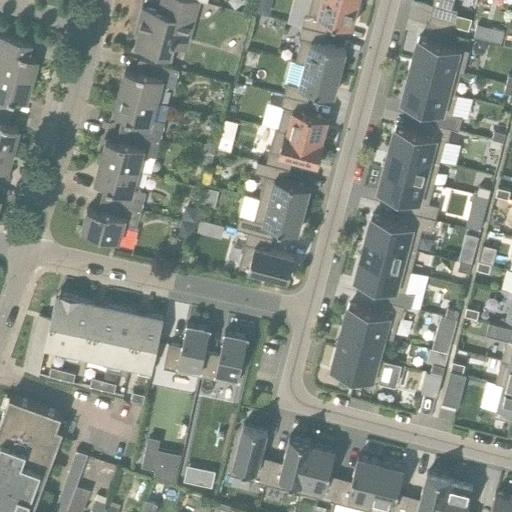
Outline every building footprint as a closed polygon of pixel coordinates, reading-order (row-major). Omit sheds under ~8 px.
[(190,36),(200,1),(197,0),(161,0),(159,11),(142,6),(135,32),(139,33),(135,48),(171,57),(177,33),(190,36)] [(258,0),(255,11),(270,15),(272,8),(269,3),(258,0)] [(302,25),(326,31),(328,20),(352,26),(358,5),(338,0),(311,0),(308,14),(305,14),(302,25)] [(430,15),(454,21),(457,10),(451,8),(433,3),(430,15)] [(454,21),(430,15),(427,26),(451,33),(454,21)] [(304,65),(339,74),(345,53),(346,49),(323,43),(326,31),(302,25),(299,37),(301,38),(295,61),(304,64),(304,65)] [(504,32),(492,28),(489,40),(501,44),(504,32)] [(0,71),(30,79),(36,58),(25,55),(29,41),(0,33),(0,71)] [(419,37),(413,59),(460,72),(463,73),(469,50),(419,37)] [(407,80),(455,92),(460,72),(413,59),(409,74),(407,80)] [(157,102),(161,88),(165,90),(169,86),(174,88),(179,70),(145,60),(141,74),(125,70),(119,92),(157,102)] [(334,95),(339,74),(304,65),(299,85),(287,82),(284,94),(308,100),(311,89),(334,95)] [(0,108),(11,112),(14,98),(25,101),(30,79),(0,71),(0,108)] [(457,93),(455,92),(407,80),(402,102),(429,110),(426,122),(451,128),(458,130),(462,117),(452,114),(457,93)] [(129,116),(126,129),(160,140),(165,122),(160,121),(157,116),(153,115),(157,102),(119,92),(114,113),(129,116)] [(458,93),(454,112),(471,115),(474,95),(458,93)] [(278,128),(322,140),(328,118),(305,112),(308,100),(284,94),(281,106),(283,106),(278,128)] [(11,112),(0,108),(0,145),(12,149),(17,128),(7,125),(11,112)] [(390,148),(440,161),(445,140),(448,141),(451,128),(426,122),(423,133),(395,126),(390,148)] [(266,163),(290,169),(293,158),(318,164),(325,140),(322,140),(278,128),(275,127),(266,163)] [(101,161),(138,171),(151,175),(160,140),(126,129),(122,143),(106,140),(101,161)] [(494,129),(492,138),(502,140),(503,140),(505,132),(494,129)] [(234,138),(221,135),(218,146),(231,150),(234,138)] [(199,150),(214,154),(218,140),(213,138),(205,141),(200,147),(199,150)] [(502,140),(492,138),(490,146),(499,149),(502,140)] [(0,168),(6,171),(12,149),(0,145),(0,168)] [(390,148),(384,169),(434,183),(440,161),(390,148)] [(209,168),(214,154),(199,150),(198,155),(201,162),(207,168),(209,168)] [(265,175),(259,198),(304,209),(310,186),(287,180),(290,169),(266,163),(258,160),(254,172),(265,175)] [(111,187),(108,200),(142,209),(146,192),(141,190),(139,186),(135,185),(138,171),(101,161),(95,183),(111,187)] [(406,199),(403,211),(435,219),(439,206),(429,203),(434,183),(384,169),(378,191),(406,199)] [(488,197),(491,189),(479,186),(477,194),(488,197)] [(498,187),(495,196),(508,199),(510,190),(498,187)] [(480,230),(488,197),(477,194),(474,193),(466,226),(480,230)] [(298,232),(304,209),(259,198),(253,220),(239,217),(236,228),(248,231),(272,238),(275,226),(298,232)] [(137,227),(142,209),(108,200),(104,214),(88,209),(82,231),(119,242),(123,227),(127,228),(130,225),(137,227)] [(200,209),(191,207),(184,211),(182,220),(196,223),(200,209)] [(366,236),(416,250),(422,229),(432,232),(435,219),(403,211),(400,222),(372,215),(366,236)] [(192,238),(195,224),(181,220),(179,229),(183,236),(192,238)] [(199,221),(196,234),(204,236),(207,223),(199,221)] [(269,249),(272,238),(248,231),(239,267),(288,280),(294,256),(269,249)] [(465,232),(461,247),(475,250),(478,236),(465,232)] [(416,250),(366,236),(362,252),(361,258),(411,271),(416,250)] [(411,271),(361,258),(355,280),(383,287),(380,299),(404,305),(412,307),(415,296),(405,293),(411,271)] [(471,264),(460,261),(457,270),(469,273),(471,264)] [(490,264),(478,261),(476,269),(488,272),(490,264)] [(66,356),(67,357),(80,299),(80,297),(63,293),(62,295),(57,294),(51,317),(50,323),(38,320),(26,370),(39,373),(46,347),(67,351),(66,356)] [(122,308),(80,299),(67,357),(78,359),(79,354),(97,358),(96,363),(109,366),(122,308)] [(349,304),(343,326),(383,336),(393,339),(398,318),(401,319),(404,305),(380,299),(377,311),(349,304)] [(458,310),(447,307),(444,315),(456,319),(458,310)] [(466,307),(464,315),(477,319),(479,310),(466,307)] [(109,366),(120,368),(121,364),(140,368),(139,372),(151,375),(164,317),(122,308),(109,366)] [(456,319),(444,315),(441,315),(438,326),(453,330),(456,319)] [(506,340),(501,359),(511,361),(511,339),(511,333),(511,327),(489,322),(486,334),(506,340)] [(200,375),(205,351),(210,328),(187,323),(182,346),(169,343),(164,367),(200,375)] [(378,357),(383,336),(343,326),(337,346),(378,357)] [(205,351),(200,375),(237,383),(248,336),(225,331),(220,354),(205,351)] [(378,357),(337,346),(331,369),(379,381),(385,359),(378,357)] [(495,383),(503,385),(503,383),(511,385),(511,361),(501,359),(495,383)] [(453,361),(450,370),(462,373),(464,364),(453,361)] [(431,372),(442,375),(444,366),(433,363),(431,372)] [(61,379),(63,371),(51,367),(49,376),(61,379)] [(450,370),(442,402),(458,406),(466,374),(462,373),(450,370)] [(74,382),(76,374),(63,371),(61,379),(74,382)] [(437,395),(442,375),(431,372),(426,371),(420,391),(437,395)] [(103,390),(105,381),(106,374),(98,373),(96,379),(92,378),(90,386),(103,390)] [(115,393),(117,384),(105,381),(103,390),(115,393)] [(511,385),(503,383),(503,385),(494,416),(511,421),(511,419),(511,385)] [(144,404),(146,396),(133,392),(131,401),(144,404)] [(67,511),(68,510),(67,510),(77,485),(88,455),(76,450),(53,511),(32,511),(63,429),(57,427),(62,414),(10,395),(0,421),(0,511),(67,511)] [(268,483),(274,459),(261,456),(267,430),(243,424),(230,474),(268,483)] [(274,459),(268,483),(302,493),(315,444),(313,444),(314,442),(294,437),(287,463),(274,459)] [(159,444),(148,441),(141,466),(155,470),(154,474),(173,481),(180,455),(157,449),(159,444)] [(302,493),(334,501),(340,477),(329,474),(332,463),(336,449),(315,444),(302,493)] [(369,510),(372,501),(382,462),(358,455),(352,480),(340,477),(334,501),(369,510)] [(404,467),(382,462),(372,501),(393,507),(392,511),(404,511),(409,495),(398,492),(404,467)] [(215,471),(203,469),(199,484),(211,486),(215,471)] [(409,495),(404,511),(442,511),(451,480),(451,478),(427,472),(422,492),(420,498),(409,495)] [(473,485),(451,480),(442,511),(475,511),(467,510),(473,485)] [(68,510),(67,511),(82,511),(90,490),(77,485),(68,510)] [(490,511),(511,511),(511,495),(496,492),(490,511)] [(103,511),(106,504),(95,499),(90,511),(103,511)] [(154,511),(157,503),(146,499),(141,511),(154,511)]
